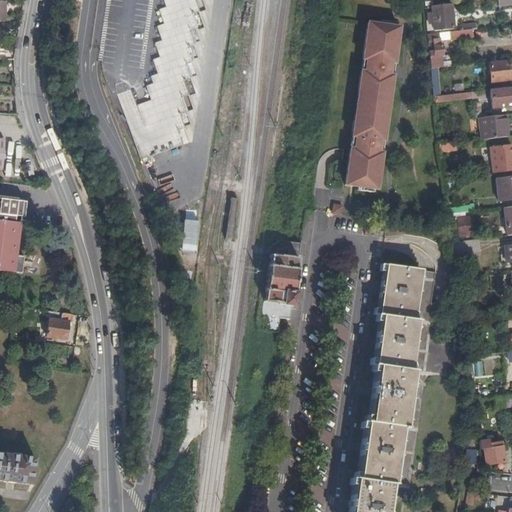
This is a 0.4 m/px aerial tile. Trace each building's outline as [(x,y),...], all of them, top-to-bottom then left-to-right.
[(117,94),(141,158),(182,144),(177,131),(184,129),(178,114),(185,111),(180,98),(187,95),(182,81),(189,78),(184,64),(191,62),(186,47),(194,45),(189,31),(196,29),(192,14),(199,12),(194,0),(164,0),(167,6),(159,9),(164,23),(157,26),(162,40),(155,43),(160,57),(153,59),(158,74),(151,76),(153,83),(147,85),(151,99),(137,105),(131,90),(124,92),(117,94)] [(452,3),(432,6),(433,14),(428,14),(429,24),(434,24),(435,31),(445,30),(445,26),(453,26),(452,3)] [(357,187),(370,189),(373,189),(377,189),(379,179),(376,178),(376,173),(379,173),(382,153),(381,153),(384,140),(385,140),(388,119),(383,119),(385,108),(386,97),(390,98),(393,76),(392,76),(393,64),(394,63),(397,43),(393,43),(394,38),(398,38),(399,28),(395,27),(379,25),(366,23),(361,60),(365,60),(364,71),(360,71),(357,93),(361,93),(360,104),(358,116),(354,115),(351,136),(355,137),(353,149),(349,149),(344,185),(357,187)] [(472,37),(471,29),(461,30),(448,32),(449,40),(472,37)] [(437,68),(451,67),(450,62),(442,63),(442,62),(441,55),(442,55),(442,46),(440,46),(439,38),(438,38),(428,40),(430,69),(437,68)] [(511,80),(511,77),(510,62),(489,64),(492,83),(511,80)] [(511,106),(511,87),(490,90),(492,109),(511,106)] [(482,116),(480,102),(472,103),(474,117),(482,116)] [(506,124),(505,115),(479,117),(482,140),(505,137),(504,124),(506,124)] [(469,163),(467,142),(450,143),(451,152),(449,153),(451,166),(469,163)] [(492,174),(511,171),(511,155),(510,145),(489,147),(492,174)] [(497,193),(511,191),(511,178),(495,181),(497,193)] [(511,201),(511,191),(497,193),(498,203),(511,201)] [(20,215),(24,215),(26,203),(17,202),(18,199),(0,197),(0,270),(22,274),(24,257),(15,255),(20,219),(20,215)] [(238,199),(231,198),(226,239),(233,241),(238,199)] [(511,235),(511,207),(503,208),(506,236),(511,235)] [(341,216),(349,217),(350,209),(342,208),(341,216)] [(456,224),(459,239),(472,236),(469,221),(456,224)] [(451,242),(453,256),(480,253),(478,239),(451,242)] [(298,258),(300,245),(273,241),(260,329),(278,332),(280,318),(290,319),(291,306),(293,306),(299,258),(298,258)] [(420,271),(386,266),(380,316),(382,317),(376,367),(378,367),(370,424),(367,424),(359,479),(357,479),(351,511),(385,511),(386,501),(389,483),(392,483),(400,428),(403,429),(411,372),(408,371),(415,321),(412,321),(420,271)] [(71,314),(45,311),(44,318),(48,319),(46,336),(66,339),(68,322),(70,322),(71,314)] [(480,328),(478,318),(462,320),(463,330),(480,328)] [(504,408),(511,406),(511,395),(507,396),(473,399),(474,407),(496,404),(496,410),(504,409),(504,408)] [(479,441),(480,449),(483,449),(485,465),(504,462),(501,441),(489,443),(488,440),(479,441)] [(464,464),(482,463),(480,449),(467,450),(464,464)] [(31,482),(34,459),(18,457),(18,455),(12,454),(12,456),(0,454),(0,477),(8,479),(8,481),(15,482),(15,479),(31,482)] [(475,495),(469,493),(466,503),(473,504),(475,495)]
